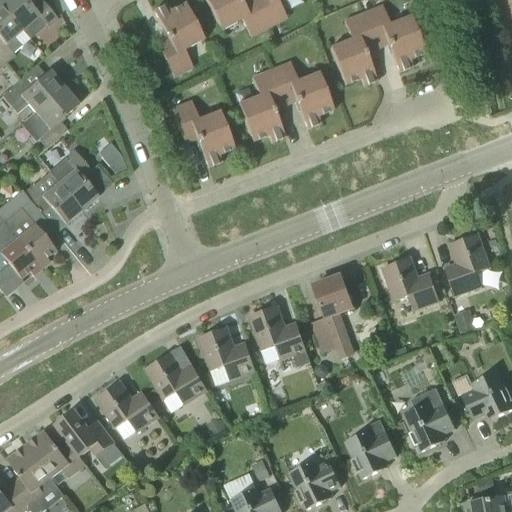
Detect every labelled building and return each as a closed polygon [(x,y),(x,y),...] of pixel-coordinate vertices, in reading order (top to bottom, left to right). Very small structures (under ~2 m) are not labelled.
[(1,0),(0,1),(0,6),(22,32),(39,18),(48,29),(58,21),(40,0),(31,8),(23,0),(1,0)] [(251,39),(269,30),(253,0),(252,0),(242,5),(239,0),(204,0),(221,32),(241,21),(251,39)] [(253,0),(269,30),(287,20),(277,2),(282,0),(253,0)] [(20,48),(13,40),(22,32),(0,6),(0,58),(6,66),(15,58),(12,55),(20,48)] [(157,46),(174,79),(192,69),(183,52),(203,41),(185,6),(170,13),(166,6),(153,13),(169,43),(159,48),(158,45),(157,46)] [(363,16),(375,47),(386,43),(399,75),(412,69),(409,62),(425,56),(410,18),(389,27),(382,8),(363,16)] [(375,47),(363,16),(344,23),(351,42),(330,50),(345,87),(360,81),(363,89),(377,83),(364,52),(375,47)] [(290,65),(271,72),(283,104),(295,99),(307,131),(320,126),(317,119),(333,112),(318,75),(297,83),(290,65)] [(283,104),(271,72),(252,80),(259,98),(238,107),(253,144),(268,138),(271,145),(285,140),(272,108),(283,104)] [(49,73),(30,89),(22,80),(2,98),(17,116),(28,106),(35,114),(63,90),(49,73)] [(67,132),(59,123),(78,107),(63,90),(35,114),(20,127),(35,144),(38,141),(46,150),(67,132)] [(198,122),(191,103),(171,111),(185,146),(186,145),(185,142),(195,138),(201,151),(208,170),(221,165),(218,157),(234,151),(220,114),(198,122)] [(109,155),(116,171),(127,166),(120,150),(109,155)] [(64,160),(48,173),(59,185),(81,213),(98,199),(83,181),(91,173),(74,152),(65,160),(64,160)] [(48,174),(33,188),(24,195),(29,202),(40,216),(49,208),(65,227),(81,213),(59,185),(48,173),(48,174)] [(55,253),(43,239),(53,231),(47,224),(40,216),(29,202),(2,224),(40,271),(49,264),(46,260),(55,253)] [(0,274),(9,267),(20,281),(29,274),(32,277),(40,271),(2,224),(0,225),(0,274)] [(454,299),(480,290),(475,276),(490,271),(478,237),(449,247),(458,271),(445,275),(454,299)] [(431,281),(419,285),(410,260),(382,270),(394,305),(408,300),(413,314),(439,305),(431,281)] [(338,317),(352,311),(340,279),(314,288),(328,328),(315,332),(323,353),(336,349),(340,361),(352,356),(338,317)] [(296,326),(285,330),(278,310),(249,320),(266,368),(293,359),(297,370),(310,366),(296,326)] [(454,318),(460,335),(475,330),(469,313),(454,318)] [(234,350),(227,330),(198,340),(210,374),(224,369),(229,383),(255,374),(246,346),(234,350)] [(192,368),(181,374),(171,356),(145,371),(163,402),(176,395),(184,408),(207,393),(192,368)] [(317,366),(314,371),(316,377),(321,379),(326,377),(329,372),(327,367),(322,365),(317,366)] [(504,391),(496,375),(471,386),(473,392),(461,397),(473,423),(485,417),(486,418),(487,417),(486,417),(490,415),(493,421),(511,411),(511,408),(510,404),(511,403),(506,390),(504,391)] [(142,395),(132,402),(120,384),(95,401),(116,431),(128,423),(136,435),(159,419),(142,395)] [(410,402),(415,412),(403,418),(411,435),(408,436),(414,449),(417,448),(420,455),(440,445),(437,440),(441,438),(442,439),(443,438),(442,437),(455,432),(443,406),(435,391),(410,402)] [(88,431),(74,412),(66,418),(63,418),(59,421),(59,424),(54,427),(68,445),(79,459),(91,451),(97,458),(114,446),(97,424),(88,431)] [(217,420),(205,426),(213,440),(227,432),(221,422),(219,423),(217,420)] [(350,462),(351,464),(356,475),(359,474),(362,481),(382,472),(379,466),(383,465),(385,465),(384,464),(397,458),(380,422),(366,429),(369,433),(344,445),(351,462),(350,462)] [(408,433),(404,424),(396,427),(400,437),(408,433)] [(30,445),(26,448),(51,481),(62,472),(68,480),(85,467),(79,459),(68,445),(59,452),(45,434),(37,440),(34,440),(30,443),(30,445)] [(44,511),(63,498),(51,481),(26,448),(22,451),(20,451),(16,454),(15,457),(7,463),(21,481),(12,488),(28,510),(29,511),(44,511)] [(262,462),(251,467),(259,484),(270,478),(262,462)] [(296,492),(294,493),(300,506),(302,505),(305,511),(326,503),(323,497),(327,495),(327,496),(328,495),(341,489),(329,464),(316,469),(314,464),(289,475),(296,492)] [(152,477),(147,470),(138,477),(143,483),(152,477)] [(493,483),(493,482),(477,484),(480,497),(495,494),(495,491),(497,490),(495,483),(493,483)] [(25,511),(28,510),(12,488),(2,495),(0,492),(0,511),(25,511)] [(235,511),(281,511),(271,490),(258,496),(256,491),(231,502),(235,511)] [(511,511),(507,511),(505,511),(503,499),(465,506),(466,511),(511,511)]
